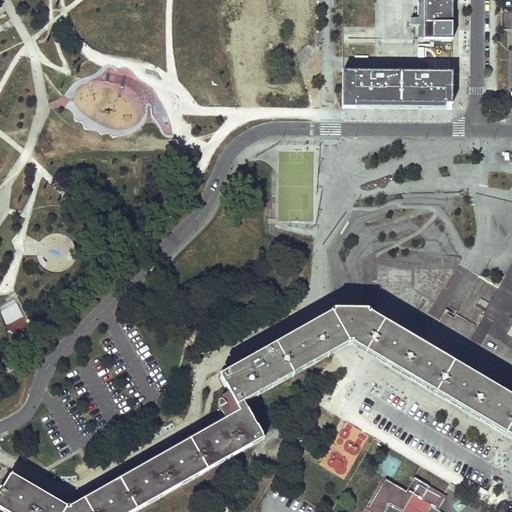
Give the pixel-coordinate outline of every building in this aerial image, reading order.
[(455,0),(416,0),(417,47),(456,46),(455,0)] [(452,72),(341,73),(342,104),(453,103),(452,72)] [(458,264),(454,262),(365,261),(365,311),(365,314),(511,400),(511,265),(507,274),(500,285),(498,288),(458,264)] [(0,310),(9,333),(27,326),(16,300),(0,306),(0,310)] [(217,379),(234,412),(242,407),(240,405),(336,351),(348,344),(511,441),(511,400),(365,314),(365,311),(332,311),(332,314),(321,320),(217,379)] [(132,511),(260,441),(242,407),(234,412),(236,415),(66,510),(9,476),(0,490),(0,511),(132,511)] [(360,448),(368,435),(346,423),(334,446),(331,444),(319,465),(344,479),(357,457),(345,450),(350,442),(360,448)] [(433,511),(434,510),(436,511),(444,497),(412,478),(404,492),(392,485),(388,492),(379,487),(364,511),(433,511)] [(383,480),(379,487),(388,492),(392,485),(383,480)]
